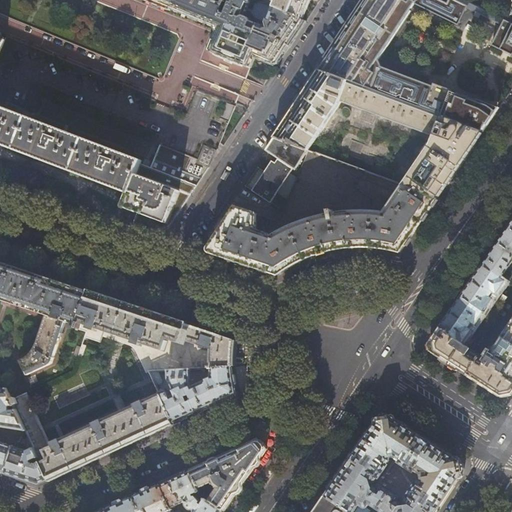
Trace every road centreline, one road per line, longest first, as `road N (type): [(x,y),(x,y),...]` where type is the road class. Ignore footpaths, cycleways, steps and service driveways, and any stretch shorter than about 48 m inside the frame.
road 1 (tertiary): [(368,359),(54,505)]
road 2 (residential): [(150,286),(339,0)]
road 3 (primary): [(511,156),(368,359)]
road 4 (tertiary): [(368,359),(150,286)]
road 5 (primary): [(268,511),(368,359)]
road 6 (tertiary): [(150,286),(0,236)]
road 7 (secondary): [(497,440),(368,359)]
